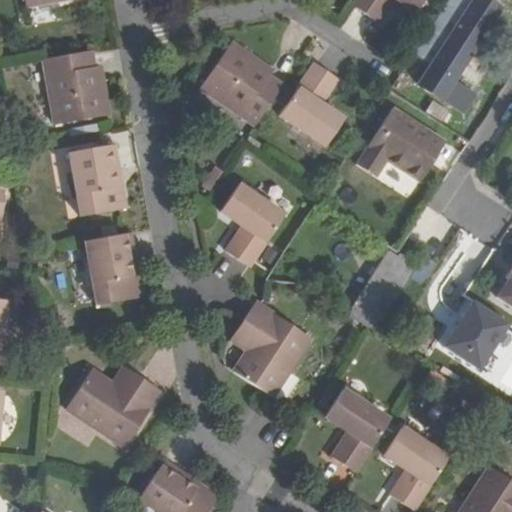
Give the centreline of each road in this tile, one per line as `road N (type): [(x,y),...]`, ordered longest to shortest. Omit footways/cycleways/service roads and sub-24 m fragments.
road 1 (residential): [(257,485),(206,452),(188,413),(125,32)]
road 2 (residential): [(365,66),(282,4),(125,32)]
